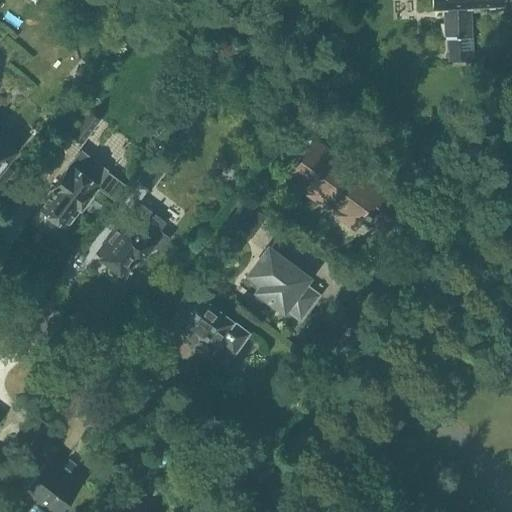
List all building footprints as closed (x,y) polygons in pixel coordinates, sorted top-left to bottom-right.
[(443,6),(445,38),(446,38),(448,62),(473,60),(472,37),(470,5),(501,3),(500,0),(431,0),(432,7),(443,6)] [(89,109),(70,134),(83,144),(102,118),(89,109)] [(0,184),(12,170),(6,165),(19,149),(0,133),(0,120),(0,119),(0,184)] [(285,177),(354,229),(364,215),(383,229),(402,205),(314,139),(285,177)] [(162,144),(137,178),(150,188),(175,154),(162,144)] [(52,192),(40,208),(46,212),(43,221),(52,227),(59,222),(64,226),(78,208),(79,209),(92,192),(91,191),(95,184),(106,192),(116,179),(105,171),(106,170),(95,162),(80,151),(50,191),(52,192)] [(229,221),(251,237),(266,217),(244,201),(229,221)] [(138,260),(152,242),(159,247),(167,236),(148,222),(155,213),(141,203),(126,222),(123,220),(97,254),(124,274),(136,258),(138,260)] [(250,272),(264,282),(257,290),(283,309),(290,300),(305,312),(318,295),(299,281),(304,275),(268,248),(250,272)] [(203,291),(184,277),(165,303),(182,316),(171,332),(211,361),(220,348),(236,360),(251,340),(196,300),(203,291)] [(23,491),(35,501),(28,510),(30,511),(57,511),(80,483),(48,458),(23,491)] [(151,511),(128,494),(114,511),(151,511)]
